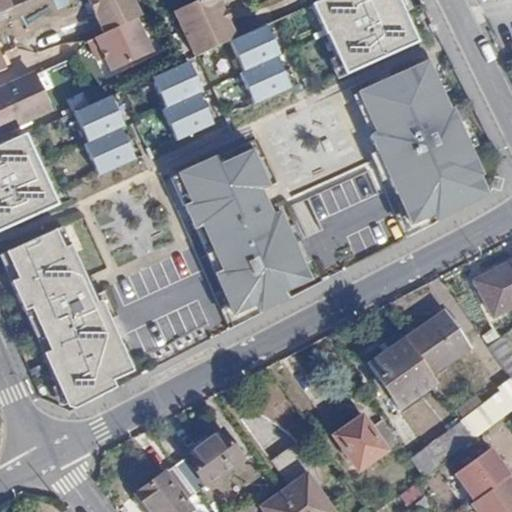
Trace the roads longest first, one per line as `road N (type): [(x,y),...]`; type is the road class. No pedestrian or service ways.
road 1 (residential): [(42,458),(511,210)]
road 2 (residential): [(511,112),(456,0)]
